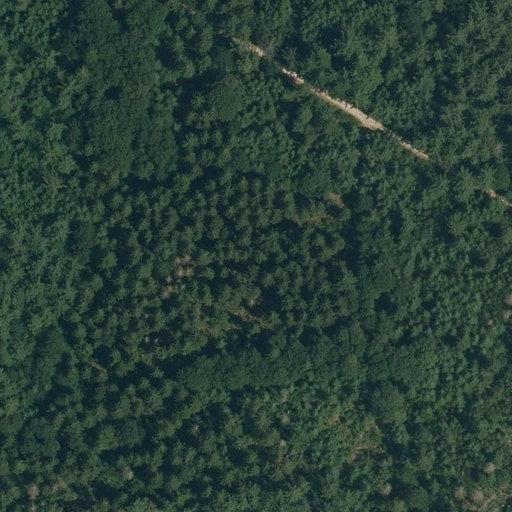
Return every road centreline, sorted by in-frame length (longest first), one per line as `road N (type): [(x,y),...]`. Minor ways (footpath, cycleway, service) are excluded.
road 1 (track): [(366,123),(169,0)]
road 2 (track): [(511,211),(366,123)]
